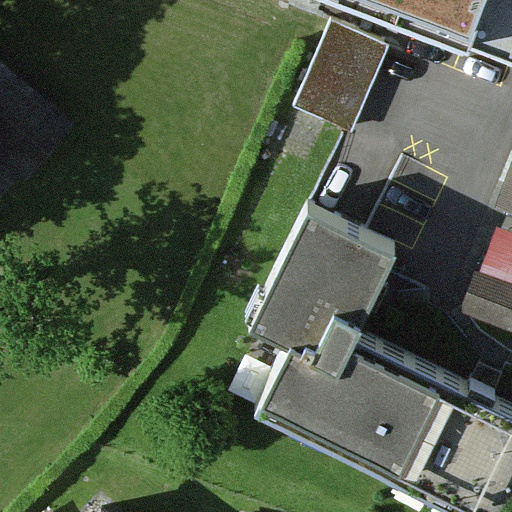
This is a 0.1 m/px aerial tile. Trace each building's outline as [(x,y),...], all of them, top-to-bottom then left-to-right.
[(398,0),(354,0),(393,14),(398,0)] [(292,106),(351,130),(384,49),(325,25),(292,106)] [(0,158),(24,178),(68,127),(0,68),(0,158)] [(511,147),(486,212),(511,222),(511,147)] [(511,435),(342,355),(388,259),(302,217),(248,331),(285,349),(251,420),(441,511),(496,511),(511,480),(511,435)]
